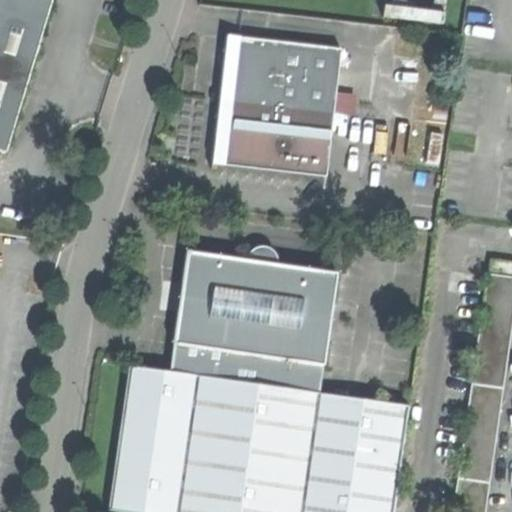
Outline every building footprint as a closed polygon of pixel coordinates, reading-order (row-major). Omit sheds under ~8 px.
[(0,0),(0,151),(5,153),(29,73),(51,0),(0,0)] [(444,13),(384,6),(383,20),(442,27),(444,13)] [(220,97),(213,164),(327,177),(341,49),(226,36),(220,97)] [(178,312),(169,372),(194,375),(309,392),(314,364),(324,366),(337,273),(277,264),(277,260),(275,255),(273,252),(269,249),(265,247),(262,247),(258,247),(254,249),(252,250),(249,253),(248,255),(247,257),(247,260),(187,251),(178,312)] [(511,260),(492,257),(489,275),(511,278),(511,260)] [(454,511),(485,511),(511,335),(511,278),(489,275),(454,511)] [(320,393),(324,366),(314,364),(309,392),(320,393)] [(117,511),(175,511),(194,375),(169,372),(129,367),(119,437),(109,511),(117,511)] [(395,511),(410,407),(320,393),(309,392),(194,375),(175,511),(395,511)]
